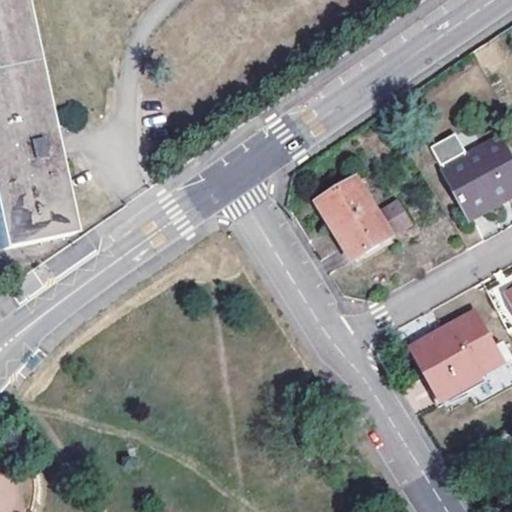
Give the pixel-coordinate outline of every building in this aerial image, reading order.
[(0,0),(0,250),(62,238),(15,0),(0,0)] [(443,173),(465,215),(487,204),(485,201),(502,194),(505,201),(511,197),(511,169),(498,144),(465,162),(456,146),(456,145),(455,144),(454,143),(452,142),(451,142),(449,142),(448,143),(430,152),(439,170),(441,169),(443,173)] [(393,240),(390,235),(376,213),(357,181),(318,205),(355,263),(393,240)] [(487,204),(465,215),(468,220),(505,201),(502,194),(485,201),(487,204)] [(401,199),(376,213),(390,235),(413,222),(401,199)] [(410,349),(437,399),(472,380),(500,364),(473,314),(410,349)] [(437,399),(410,349),(404,353),(435,411),(441,407),(437,399)] [(437,399),(441,407),(477,388),(474,383),(472,380),(437,399)]
